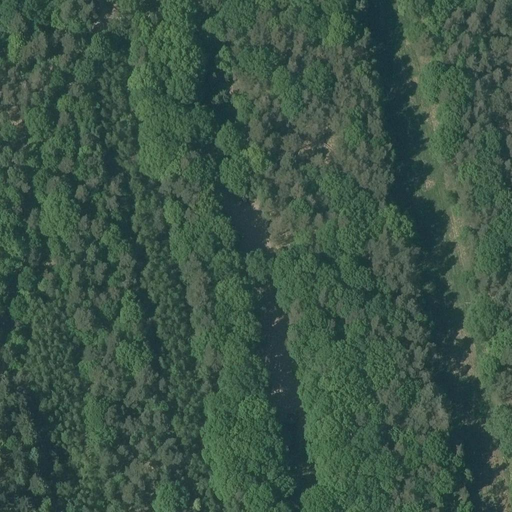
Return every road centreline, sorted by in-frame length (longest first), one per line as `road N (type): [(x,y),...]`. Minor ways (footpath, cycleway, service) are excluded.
road 1 (unclassified): [(0,369),(54,123),(75,69),(122,0)]
road 2 (track): [(102,28),(226,0)]
